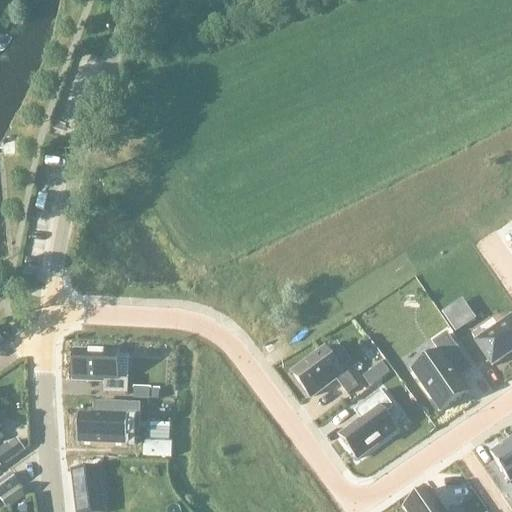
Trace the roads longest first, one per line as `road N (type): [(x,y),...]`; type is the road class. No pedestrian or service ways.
road 1 (residential): [(46,312),(180,319),(214,331),(353,501),(511,400)]
road 2 (unclassified): [(46,312),(82,144),(130,0)]
road 3 (unclassified): [(52,511),(44,342)]
